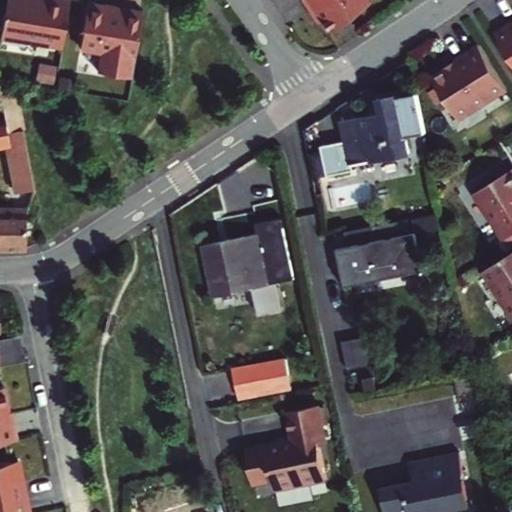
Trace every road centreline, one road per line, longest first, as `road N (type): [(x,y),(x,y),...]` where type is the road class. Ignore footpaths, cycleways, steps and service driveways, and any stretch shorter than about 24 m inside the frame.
road 1 (residential): [(31,270),(59,261),(310,95)]
road 2 (residential): [(31,270),(77,502)]
road 3 (residential): [(310,95),(450,0)]
